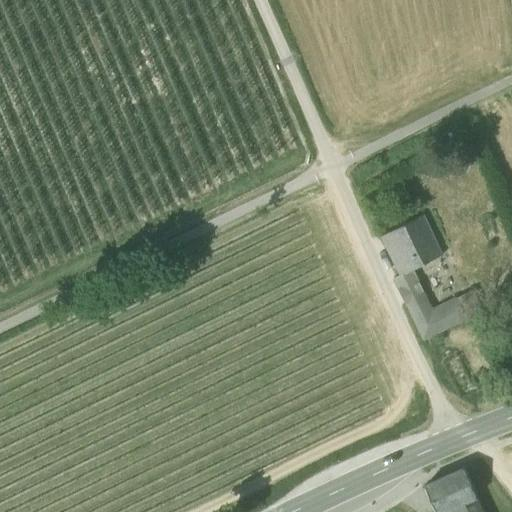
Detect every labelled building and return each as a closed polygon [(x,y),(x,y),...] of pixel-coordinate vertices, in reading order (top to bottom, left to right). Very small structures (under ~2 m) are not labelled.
[(381,238),(401,278),(413,272),(443,256),(423,217),(381,238)] [(409,310),(427,301),(413,272),(401,278),(394,281),(409,310)] [(472,292),(456,300),(466,319),(468,322),(484,314),(472,292)] [(427,301),(409,310),(424,340),(466,319),(456,300),(433,312),(427,301)] [(437,511),(447,511),(454,509),(476,499),(464,470),(426,487),(428,493),(437,511)] [(482,511),(476,499),(454,509),(455,511),(482,511)]
